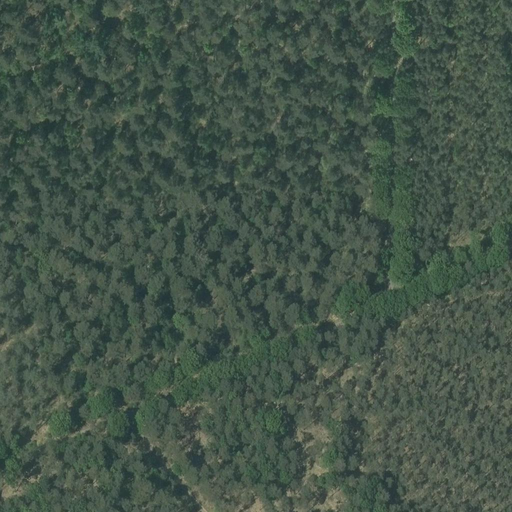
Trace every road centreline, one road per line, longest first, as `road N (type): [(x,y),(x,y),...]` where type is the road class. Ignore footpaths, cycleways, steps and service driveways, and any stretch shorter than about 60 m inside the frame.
road 1 (track): [(394,0),(392,301)]
road 2 (track): [(392,301),(122,418)]
road 3 (track): [(240,0),(0,62)]
road 4 (track): [(122,418),(0,469)]
road 5 (track): [(511,248),(392,301)]
road 6 (track): [(201,511),(122,418)]
